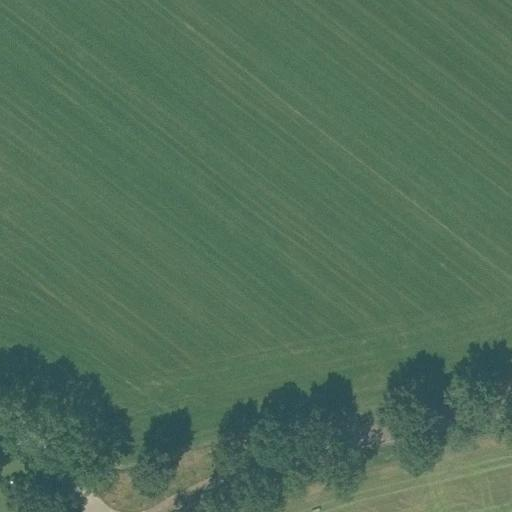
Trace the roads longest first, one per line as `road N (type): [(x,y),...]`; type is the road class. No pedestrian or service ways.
road 1 (unclassified): [(163,511),(301,451),(511,393)]
road 2 (unclassified): [(90,511),(60,467),(20,436),(0,432)]
